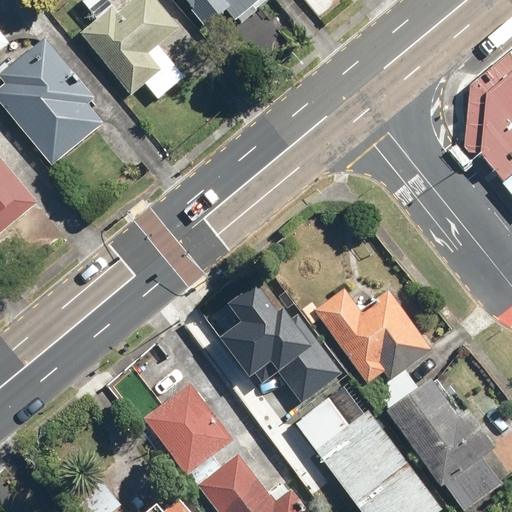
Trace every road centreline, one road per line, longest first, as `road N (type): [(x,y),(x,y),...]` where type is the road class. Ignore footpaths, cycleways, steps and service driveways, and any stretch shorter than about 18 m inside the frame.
road 1 (primary): [(353,92),(0,384)]
road 2 (residential): [(511,279),(353,92)]
road 3 (primary): [(467,0),(353,92)]
